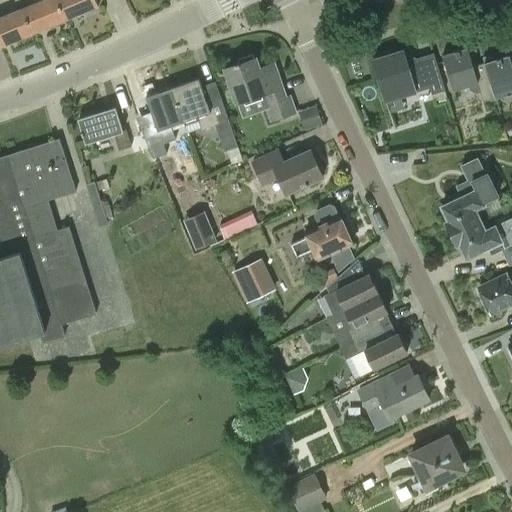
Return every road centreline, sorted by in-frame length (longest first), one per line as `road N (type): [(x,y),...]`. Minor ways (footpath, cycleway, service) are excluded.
road 1 (residential): [(511,469),(299,23)]
road 2 (tertiary): [(227,0),(0,100)]
